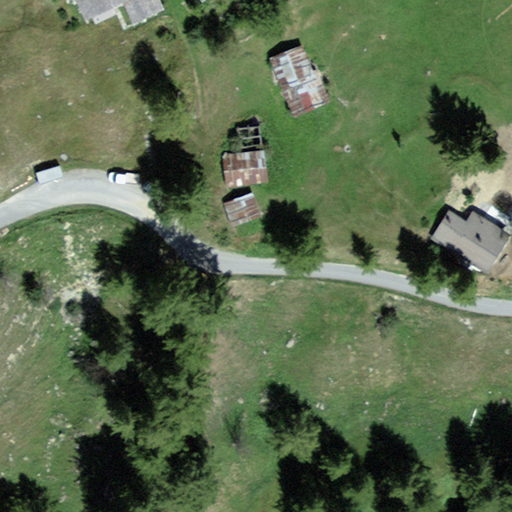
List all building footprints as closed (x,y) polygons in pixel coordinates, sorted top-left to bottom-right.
[(80,0),(88,16),(121,0),(80,0)] [(159,7),(155,0),(125,0),(134,19),(159,7)] [(300,50),(275,60),(285,86),(311,76),(300,50)] [(285,86),(296,113),(327,100),(316,74),(311,76),(285,86)] [(259,127),(238,130),(241,147),(261,145),(259,127)] [(227,158),(230,183),(265,179),(262,154),(227,158)] [(251,197),(227,205),(233,223),(257,215),(251,197)] [(450,215),(435,238),(485,269),(506,235),(474,215),(467,225),(450,215)]
